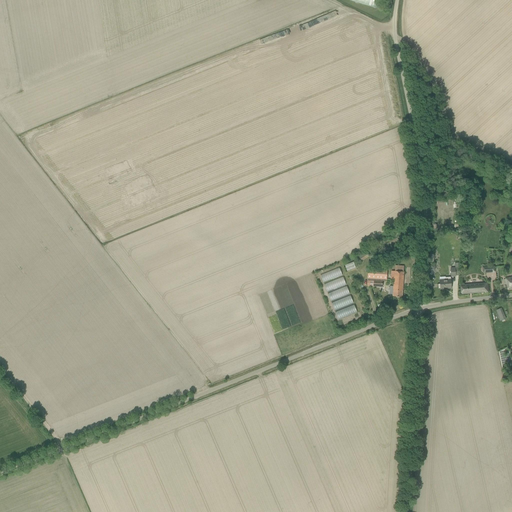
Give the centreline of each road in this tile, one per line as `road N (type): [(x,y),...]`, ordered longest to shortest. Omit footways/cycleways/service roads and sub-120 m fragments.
road 1 (unclassified): [(0,471),(416,307)]
road 2 (unclassified): [(416,307),(418,175),(391,36),(394,0)]
road 3 (track): [(416,307),(405,511)]
